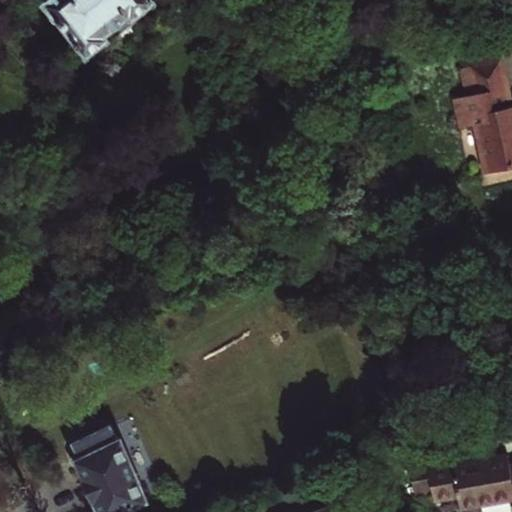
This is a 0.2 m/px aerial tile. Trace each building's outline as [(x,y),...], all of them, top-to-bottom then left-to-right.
[(156,0),(47,0),(44,3),(88,57),(108,40),(111,44),(126,46),(138,36),(140,21),(137,18),(158,1),(156,0)] [(476,127),(486,170),(511,164),(511,106),(511,107),(500,58),(462,66),(468,96),(455,99),(459,120),(474,117),(476,127)] [(474,117),(459,120),(462,130),(476,127),(474,117)] [(113,426),(73,443),(76,450),(74,451),(72,454),(71,457),(71,461),(73,463),(76,466),(79,467),(81,467),(100,511),(124,511),(149,502),(123,442),(120,443),(113,426)] [(463,458),(409,467),(414,494),(432,491),(434,501),(458,497),(460,509),(511,499),(511,465),(509,466),(508,455),(464,463),(463,458)]
